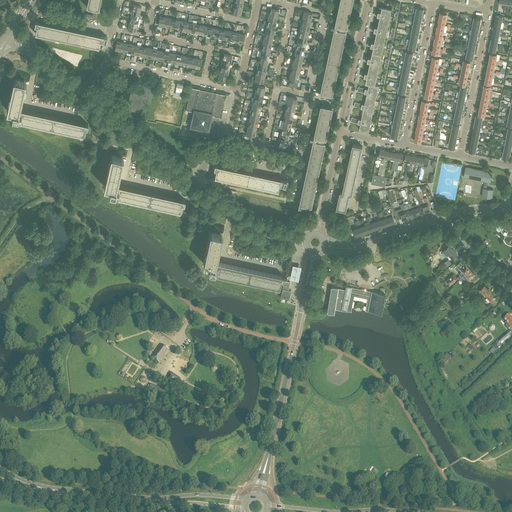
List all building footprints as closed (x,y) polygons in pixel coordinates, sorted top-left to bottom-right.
[(89,0),(88,7),(98,9),(99,0),(89,0)] [(233,6),(233,9),(237,9),(237,7),(238,8),(239,6),(242,6),(243,2),(235,0),(234,4),(232,3),(231,5),(233,6)] [(336,29),(323,88),(322,93),(321,92),(320,95),(325,96),(325,93),(332,95),(346,31),(344,30),(345,28),(345,27),(347,28),(352,0),(342,0),(337,25),(335,25),(335,28),(336,29)] [(133,4),(132,9),(135,9),(135,11),(136,11),(136,13),(139,14),(141,6),(133,4)] [(237,9),(233,9),(232,13),(241,14),(242,6),(239,6),(238,8),(237,7),(237,9)] [(380,16),(379,22),(388,24),(392,8),(382,6),(381,12),(378,11),(378,12),(375,12),(374,15),(380,16)] [(270,8),(269,12),(273,13),(272,15),(274,15),(273,17),(277,18),(285,20),(285,17),(277,15),(279,10),(270,8)] [(132,9),(130,17),(139,18),(139,14),(136,13),(136,11),(135,11),(135,9),(132,9)] [(304,11),(302,19),(306,20),(306,18),(307,18),(307,16),(311,17),(312,13),(304,11)] [(269,12),(267,20),(276,22),(277,18),(273,17),(274,15),(272,15),(273,13),(269,12)] [(163,20),(164,17),(160,16),(158,25),(166,26),(167,23),(165,22),(165,21),(163,20)] [(302,19),(301,23),(310,25),(311,17),(307,16),(307,18),(306,18),(306,20),(302,19)] [(130,17),(129,21),(133,22),(132,23),(134,24),(133,26),(137,26),(139,18),(130,17)] [(172,19),(164,17),(163,20),(165,21),(165,22),(167,23),(166,26),(170,27),(172,19)] [(172,19),(170,27),(178,29),(179,25),(177,25),(177,23),(175,23),(176,19),(172,19)] [(184,21),(176,19),(175,23),(177,23),(177,25),(179,25),(178,29),(182,30),(184,21)] [(267,20),(266,24),(270,25),(270,27),(271,27),(271,29),(274,30),(276,22),(267,20)] [(36,33),(41,34),(99,46),(100,41),(103,42),(105,36),(101,35),(101,36),(38,23),(39,22),(36,21),(35,26),(37,26),(36,33)] [(133,22),(129,21),(127,29),(136,31),(137,26),(133,26),(134,24),(132,23),(133,22)] [(184,21),(182,30),(190,32),(191,28),(189,27),(189,26),(187,26),(188,22),(184,21)] [(196,24),(188,22),(187,26),(189,26),(189,27),(191,28),(190,32),(194,32),(196,24)] [(377,31),(376,37),(385,39),(388,24),(379,22),(378,27),(375,26),(375,28),(371,27),(371,30),(377,31)] [(301,23),(299,31),(303,32),(304,30),(305,30),(305,28),(309,29),(310,25),(301,23)] [(196,24),(194,32),(202,34),(203,31),(201,30),(202,29),(199,28),(200,25),(196,24)] [(266,24),(265,32),(273,34),(274,30),(271,29),(271,27),(270,27),(270,25),(266,24)] [(208,26),(200,25),(199,28),(202,29),(201,30),(203,31),(202,34),(206,35),(208,26)] [(208,26),(206,35),(214,37),(215,33),(213,33),(214,31),(211,31),(212,27),(208,26)] [(220,29),(212,27),(211,31),(214,31),(213,33),(215,33),(214,37),(218,38),(220,29)] [(299,31),(299,35),(307,37),(309,29),(305,28),(305,30),(304,30),(303,32),(299,31)] [(220,29),(218,38),(227,39),(227,36),(225,35),(226,34),(223,34),(224,30),(220,29)] [(232,32),(224,30),(223,34),(226,34),(225,35),(227,36),(227,39),(231,40),(232,32)] [(232,32),(231,40),(239,42),(239,38),(237,38),(238,37),(236,36),(236,32),(232,32)] [(245,34),(236,32),(236,36),(238,37),(237,38),(239,38),(239,42),(243,43),(245,34)] [(265,32),(264,36),(268,37),(267,39),(268,39),(268,41),(272,42),(273,34),(265,32)] [(299,35),(297,43),(301,44),(301,42),(302,42),(303,40),(306,41),(307,37),(299,35)] [(264,36),(262,44),(271,46),(272,42),(268,41),(268,39),(267,39),(268,37),(264,36)] [(374,47),(372,52),(382,54),(385,39),(376,37),(375,42),(372,42),(371,43),(368,42),(367,45),(374,47)] [(297,43),(296,47),(304,49),(306,41),(303,40),(302,42),(301,42),(301,44),(297,43)] [(115,50),(118,50),(117,53),(121,54),(121,51),(123,52),(124,48),(122,47),(122,46),(120,46),(121,42),(117,41),(115,50)] [(129,44),(121,42),(120,46),(122,46),(122,47),(124,48),(123,52),(127,52),(129,44)] [(129,44),(127,52),(127,54),(130,55),(131,53),(135,54),(136,50),(134,50),(134,49),(132,48),(133,45),(129,44)] [(262,44),(261,48),(265,49),(265,51),(266,51),(265,53),(269,54),(271,46),(262,44)] [(141,46),(133,45),(132,48),(134,49),(134,50),(136,50),(135,54),(139,55),(141,46)] [(141,46),(139,55),(142,56),(142,58),(145,58),(145,56),(147,57),(148,53),(146,53),(146,51),(144,51),(145,47),(141,46)] [(153,49),(145,47),(144,51),(146,51),(146,53),(148,53),(147,57),(151,58),(153,49)] [(296,47),(294,55),(298,56),(298,54),(299,54),(300,52),(304,53),(304,49),(296,47)] [(261,48),(260,56),(268,58),(269,54),(265,53),(266,51),(265,51),(265,49),(261,48)] [(153,49),(151,58),(159,59),(160,56),(158,55),(158,54),(156,54),(157,50),(153,49)] [(165,52),(157,50),(156,54),(158,54),(158,55),(160,56),(159,59),(163,60),(165,52)] [(165,52),(163,60),(171,62),(172,58),(170,58),(170,57),(168,56),(169,52),(165,52)] [(177,54),(169,52),(168,56),(170,57),(170,58),(172,58),(171,62),(175,63),(177,54)] [(294,55),(293,59),(302,61),(304,53),(300,52),(299,54),(298,54),(298,56),(294,55)] [(370,62),(369,67),(379,69),(382,54),(372,52),(371,58),(368,57),(368,58),(365,57),(364,61),(370,62)] [(489,59),(498,61),(499,59),(499,54),(497,54),(490,53),(489,59)] [(177,54),(175,63),(183,65),(184,61),(182,60),(182,59),(180,59),(181,55),(177,54)] [(223,54),(222,58),(226,59),(226,61),(227,61),(226,63),(230,64),(232,56),(223,54)] [(189,57),(181,55),(180,59),(182,59),(182,60),(184,61),(183,65),(187,65),(189,57)] [(260,56),(259,60),(262,61),(262,63),(263,63),(263,65),(267,66),(268,58),(260,56)] [(189,57),(187,65),(195,67),(196,63),(194,63),(194,62),(192,61),(193,58),(189,57)] [(201,59),(193,58),(192,61),(194,62),(194,63),(196,63),(195,67),(200,68),(201,59)] [(222,58),(221,66),(229,68),(230,64),(226,63),(227,61),(226,61),(226,59),(222,58)] [(293,59),(292,67),(295,68),(296,66),(297,66),(297,64),(301,65),(302,61),(293,59)] [(259,60),(257,68),(266,70),(267,66),(263,65),(263,63),(262,63),(262,61),(259,60)] [(292,67),(291,72),(299,73),(301,65),(297,64),(297,66),(296,66),(295,68),(292,67)] [(469,67),(463,66),(460,65),(456,64),(456,66),(460,67),(459,68),(462,69),(462,72),(468,73),(469,67)] [(221,66),(220,70),(223,71),(223,73),(224,73),(224,75),(227,76),(229,68),(221,66)] [(367,77),(366,83),(369,83),(375,85),(379,69),(369,67),(368,73),(365,72),(365,73),(361,73),(361,76),(367,77)] [(257,68),(256,72),(260,73),(259,75),(261,75),(260,78),(264,78),(266,70),(257,68)] [(223,71),(220,70),(218,78),(227,80),(227,76),(224,75),(224,73),(223,73),(223,71)] [(256,72),(254,81),(263,82),(264,78),(260,78),(261,75),(259,75),(260,73),(256,72)] [(291,72),(289,80),(293,80),(293,78),(294,79),(295,77),(298,77),(299,73),(291,72)] [(441,80),(435,79),(436,75),(429,74),(428,80),(435,81),(438,82),(441,82),(441,80)] [(453,79),(453,78),(458,79),(457,83),(459,84),(465,85),(467,79),(460,78),(458,77),(454,76),(448,75),(448,78),(453,79)] [(293,80),(289,80),(288,84),(291,84),(291,87),(296,88),(296,86),(297,86),(298,77),(295,77),(294,79),(293,78),(293,80)] [(24,81),(15,79),(8,111),(13,112),(12,115),(20,117),(20,120),(83,134),(84,131),(85,128),(87,128),(88,124),(85,123),(85,124),(21,110),(18,110),(24,81)] [(367,93),(366,99),(376,101),(379,85),(375,85),(369,83),(368,89),(365,88),(365,89),(358,88),(357,91),(367,93)] [(256,85),(256,89),(259,90),(259,92),(260,92),(260,94),(263,95),(265,87),(256,85)] [(151,104),(154,88),(154,89),(152,88),(152,87),(144,86),(143,90),(131,88),(127,109),(143,112),(145,102),(151,104)] [(194,112),(191,126),(209,130),(212,116),(219,117),(225,94),(216,92),(216,93),(199,89),(191,87),(186,110),(194,112)] [(256,89),(254,97),(262,99),(263,95),(260,94),(260,92),(259,92),(259,90),(256,89)] [(289,96),(287,104),(290,105),(291,103),(292,104),(292,101),(296,102),(297,98),(289,96)] [(254,97),(253,101),(257,102),(256,104),(257,104),(257,106),(261,107),(262,99),(254,97)] [(364,108),(363,114),(372,116),(376,101),(366,99),(365,104),(362,104),(362,105),(355,103),(354,106),(361,108),(364,108)] [(253,101),(251,109),(260,111),(261,107),(257,106),(257,104),(256,104),(257,102),(253,101)] [(287,104),(286,108),(295,110),(296,102),(292,101),(292,104),(291,103),(290,105),(287,104)] [(158,103),(154,120),(172,124),(176,107),(158,103)] [(315,140),(303,199),(301,204),(300,204),(299,206),(304,207),(304,205),(311,206),(325,142),(323,141),(324,139),(326,139),(333,107),(323,105),(316,137),(314,137),(314,140),(315,140)] [(286,108),(284,117),(288,117),(288,115),(289,116),(290,113),(294,114),(295,110),(286,108)] [(251,109),(250,113),(254,114),(254,116),(255,116),(254,119),(258,119),(260,111),(251,109)] [(250,113),(249,121),(257,123),(258,119),(254,119),(255,116),(254,116),(254,114),(250,113)] [(284,117),(283,120),(292,122),(294,114),(290,113),(289,116),(288,115),(288,117),(284,117)] [(369,131),(372,116),(363,114),(362,119),(359,119),(358,120),(351,118),(351,122),(358,123),(361,124),(359,129),(369,131)] [(283,120),(282,129),(285,129),(286,128),(287,128),(287,126),(291,126),(292,122),(283,120)] [(249,121),(248,125),(252,126),(251,128),(252,128),(252,130),(256,131),(257,123),(249,121)] [(252,126),(248,125),(246,134),(255,135),(256,131),(252,130),(252,128),(251,128),(252,126)] [(282,129),(281,133),(289,134),(291,126),(287,126),(287,128),(286,128),(285,129),(282,129)] [(445,130),(449,130),(449,132),(451,132),(451,135),(457,137),(458,131),(452,129),(449,129),(445,128),(445,130)] [(281,133),(279,141),(283,141),(283,140),(284,140),(285,138),(288,138),(289,134),(281,133)] [(283,141),(279,141),(278,145),(287,147),(288,138),(285,138),(284,140),(283,140),(283,141)] [(340,191),(338,202),(337,208),(346,210),(350,194),(352,194),(363,146),(353,144),(343,192),(340,191)] [(383,163),(386,150),(380,149),(378,156),(376,155),(376,159),(380,160),(380,163),(383,163)] [(386,150),(383,163),(383,168),(385,169),(386,164),(386,163),(387,158),(390,158),(392,151),(386,150)] [(397,153),(394,171),(397,171),(398,166),(399,160),(402,161),(403,154),(397,153)] [(122,157),(112,155),(105,186),(110,187),(109,191),(117,193),(117,196),(180,210),(181,207),(182,204),(184,204),(185,200),(182,199),(182,200),(118,186),(115,185),(122,157)] [(423,158),(422,164),(422,167),(420,174),(419,178),(422,179),(425,167),(424,167),(424,165),(428,166),(429,159),(423,158)] [(215,176),(219,177),(278,190),(279,185),(285,186),(286,180),(280,179),(280,180),(221,167),(217,166),(218,165),(215,164),(214,169),(216,170),(215,173),(215,176)] [(492,198),(494,190),(486,188),(487,186),(487,182),(490,182),(492,172),(466,167),(464,177),(485,181),(482,196),(492,198)] [(381,177),(373,175),(371,183),(379,185),(381,177)] [(396,201),(392,189),(387,191),(391,203),(396,201)] [(423,199),(421,200),(422,203),(423,206),(425,212),(431,210),(427,201),(424,202),(423,199)] [(412,202),(409,203),(414,216),(420,214),(417,207),(416,204),(413,205),(412,202)] [(396,211),(397,214),(399,219),(402,218),(402,220),(408,218),(406,211),(404,205),(401,206),(402,209),(396,211)] [(387,218),(390,224),(395,222),(392,212),(389,213),(387,207),(384,208),(387,218)] [(376,221),(376,222),(378,228),(384,226),(382,220),(382,219),(381,217),(375,219),(376,221)] [(387,218),(382,219),(382,220),(384,226),(390,224),(387,218)] [(376,222),(370,223),(373,230),(378,228),(376,222)] [(511,230),(505,222),(499,222),(507,231),(507,234),(509,236),(511,236),(511,235),(511,230)] [(370,223),(365,225),(367,232),(373,230),(370,223)] [(365,225),(359,227),(361,234),(367,232),(365,225)] [(211,232),(205,260),(204,263),(209,265),(208,268),(216,270),(216,273),(279,286),(281,280),(283,281),(284,276),(283,276),(281,275),(281,277),(216,263),(214,263),(220,234),(211,232)] [(443,251),(440,253),(444,257),(448,254),(452,259),(457,254),(449,245),(443,251)] [(443,263),(447,267),(452,263),(448,259),(443,263)] [(460,280),(461,279),(460,278),(470,269),(466,264),(464,265),(461,261),(456,266),(461,272),(459,274),(460,275),(458,277),(460,280)] [(301,267),(293,265),(289,278),(298,280),(301,267)] [(460,278),(461,279),(463,282),(464,282),(465,282),(466,282),(467,282),(470,279),(475,275),(470,269),(460,278)] [(450,285),(457,279),(454,275),(446,281),(450,285)] [(289,299),(291,290),(288,290),(290,282),(284,280),(283,287),(281,297),(286,299),(289,299)] [(470,291),(476,285),(473,282),(467,289),(470,291)] [(497,299),(485,285),(480,289),(477,292),(480,296),(483,293),(492,303),(497,299)] [(342,303),(341,310),(351,312),(351,311),(351,308),(354,296),(367,298),(366,310),(381,313),(381,312),(383,305),(384,302),(385,294),(358,289),(346,286),(345,289),(344,297),(339,296),(338,302),(342,303)] [(335,309),(341,310),(342,303),(338,302),(339,296),(344,297),(345,289),(331,287),(327,309),(327,311),(328,313),(329,313),(334,314),(335,309)] [(511,332),(510,330),(498,340),(501,344),(511,335),(511,332)] [(163,358),(168,350),(161,344),(152,357),(159,362),(162,359),(161,359),(162,357),(163,358)] [(444,366),(455,353),(452,351),(441,363),(444,366)] [(174,389),(180,379),(170,373),(168,376),(170,378),(169,380),(166,379),(164,382),(174,389)] [(151,384),(149,389),(153,391),(152,392),(164,397),(164,396),(170,398),(172,392),(154,384),(153,385),(151,384)] [(230,393),(228,391),(212,408),(214,411),(219,406),(230,393)]
